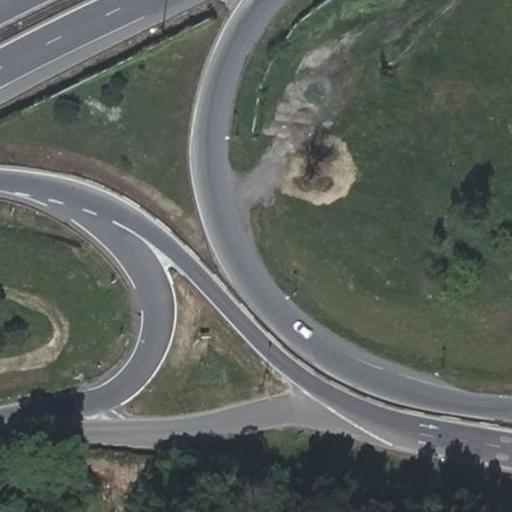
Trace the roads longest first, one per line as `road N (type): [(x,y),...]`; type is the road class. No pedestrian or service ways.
road 1 (motorway): [(474,406),(390,388),(329,355),(271,310),(243,268),(212,170),(215,119),(232,50),(267,0)]
road 2 (motorway): [(51,186),(119,207),(166,238),(245,323),(314,381),(382,416)]
road 3 (motorway): [(51,186),(146,268),(158,298),(157,328),(120,392),(92,404),(0,417)]
road 4 (unclassified): [(0,437),(153,432),(279,410),(382,416)]
road 5 (motorway): [(0,67),(142,0)]
road 6 (unclassified): [(382,416),(511,457)]
road 7 (secondary): [(382,416),(511,439)]
